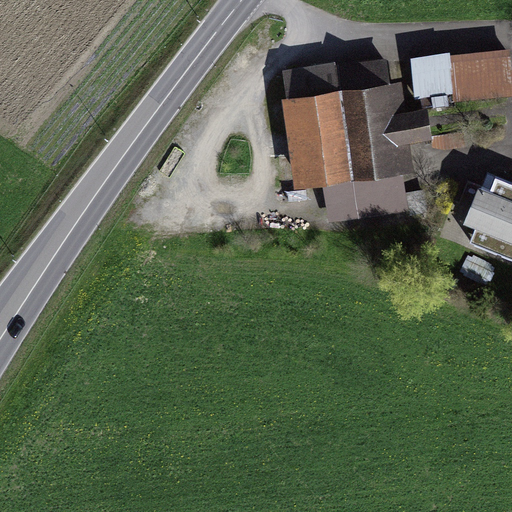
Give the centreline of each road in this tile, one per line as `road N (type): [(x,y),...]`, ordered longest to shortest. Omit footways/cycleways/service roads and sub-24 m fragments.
road 1 (primary): [(245,0),(0,334)]
road 2 (track): [(290,0),(361,31),(511,27)]
